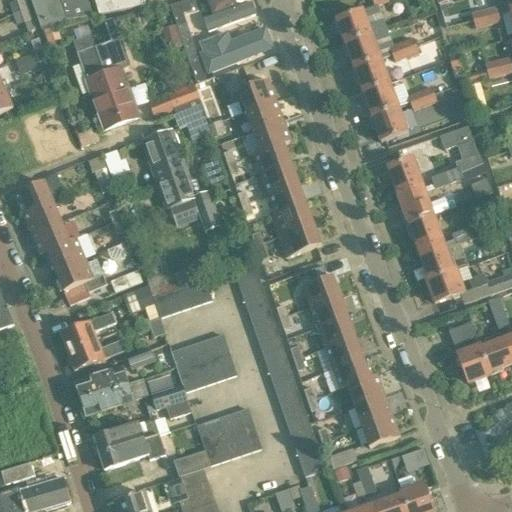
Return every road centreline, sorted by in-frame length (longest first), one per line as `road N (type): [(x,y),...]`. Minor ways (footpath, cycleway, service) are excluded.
road 1 (residential): [(467,511),(260,0)]
road 2 (residential): [(91,511),(61,404),(4,262)]
